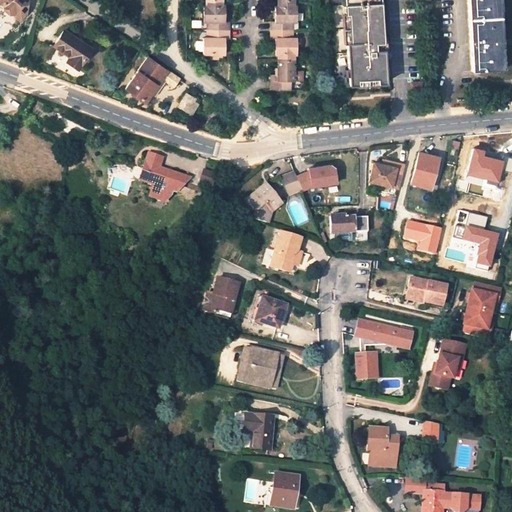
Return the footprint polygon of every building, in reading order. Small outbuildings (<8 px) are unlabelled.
[(0,0),(0,2),(1,3),(0,3),(0,8),(7,13),(10,13),(17,18),(24,12),(27,0),(0,0)] [(348,0),(348,5),(344,5),(344,15),(348,15),(349,43),(346,44),(348,85),(356,85),(356,80),(376,79),(376,84),(384,83),(379,0),(348,0)] [(466,0),(470,49),(471,71),(501,69),(499,40),(497,17),(496,0),(466,0)] [(202,5),(202,22),(206,22),(206,30),(228,30),(228,22),(224,21),(224,5),(222,5),(205,5),(202,5)] [(293,5),(277,5),(274,5),(274,22),(270,22),(270,29),(291,29),(291,22),(296,22),(296,6),(293,5)] [(341,15),(343,44),(346,44),(349,43),(348,15),(344,15),(341,15)] [(277,55),(294,55),(296,55),(296,38),(291,38),(291,29),(270,29),(270,39),(274,39),(274,55),(277,55)] [(77,69),(91,49),(63,30),(53,46),(70,57),(66,62),(77,69)] [(202,38),(202,54),(209,54),(217,54),(225,54),(225,38),(228,38),(228,30),(206,30),(206,38),(202,38)] [(123,89),(143,103),(161,78),(173,87),(179,79),(147,56),(123,89)] [(294,81),(294,60),(277,60),(277,75),(277,81),(269,81),(269,90),(291,89),(291,81),(294,81)] [(356,85),(357,88),(376,87),(376,84),(376,79),(356,80),(356,85)] [(411,82),(412,99),(424,98),(423,82),(411,82)] [(187,112),(194,99),(185,94),(177,107),(187,112)] [(430,188),(438,157),(418,152),(410,183),(430,188)] [(177,194),(189,179),(174,174),(173,177),(165,174),(164,171),(159,169),(163,159),(148,155),(143,172),(149,174),(146,184),(153,187),(149,197),(166,203),(173,193),(177,194)] [(373,163),(368,181),(398,188),(404,165),(387,161),(386,166),(381,165),(373,163)] [(476,181),(478,167),(471,166),(463,164),(458,187),(472,189),(472,191),(479,192),(481,183),(480,182),(476,181)] [(331,165),(309,168),(304,173),(311,188),(337,182),(335,167),(331,165)] [(215,172),(200,168),(198,178),(212,183),(215,172)] [(301,189),(294,171),(280,177),(288,195),(301,189)] [(143,172),(139,182),(146,184),(149,174),(143,172)] [(311,188),(304,173),(298,175),(305,191),(311,188)] [(265,184),(245,200),(254,211),(252,219),(267,224),(271,212),(281,204),(265,184)] [(474,230),(479,208),(462,203),(459,217),(458,222),(456,230),(454,238),(467,242),(470,230),(474,230)] [(367,232),(367,217),(343,218),(343,217),(329,218),(330,233),(336,233),(367,232)] [(296,251),(299,239),(280,233),(270,267),(289,273),(291,265),(292,261),(298,263),(301,253),(296,251)] [(394,255),(397,245),(396,245),(390,243),(388,253),(394,255)] [(265,249),(263,266),(270,266),(272,250),(265,249)] [(206,293),(201,311),(214,314),(215,309),(230,313),(232,305),(229,304),(231,299),(233,299),(237,283),(215,278),(211,294),(206,293)] [(442,306),(446,287),(410,279),(406,296),(425,300),(424,302),(442,306)] [(468,300),(467,308),(490,313),(492,304),(494,296),(498,297),(500,288),(474,282),(472,291),(470,290),(468,300)] [(277,329),(284,305),(257,296),(249,319),(277,329)] [(488,321),(490,313),(467,308),(465,315),(464,321),(463,325),(464,325),(462,333),(488,339),(490,330),(487,330),(488,321)] [(215,309),(214,314),(229,317),(230,313),(215,309)] [(412,334),(358,321),(354,337),(360,338),(360,355),(356,355),(358,381),(377,379),(376,354),(366,354),(365,347),(392,345),(403,348),(404,345),(409,346),(412,334)] [(462,361),(465,345),(444,341),(441,355),(440,355),(438,365),(435,374),(432,374),(429,387),(447,391),(450,378),(453,379),(455,369),(458,359),(462,361)] [(268,388),(276,354),(244,347),(236,381),(268,388)] [(275,390),(282,356),(276,354),(268,388),(275,390)] [(269,451),(272,417),(244,414),(242,433),(251,434),(250,449),(269,451)] [(437,431),(437,425),(422,422),(422,442),(441,444),(442,431),(437,431)] [(395,467),(397,437),(386,436),(386,430),(368,428),(366,451),(369,451),(368,465),(395,467)] [(511,455),(511,441),(501,439),(499,453),(511,455)] [(292,509),(297,476),(274,473),(272,489),(269,505),(269,506),(292,509)] [(405,478),(405,485),(423,486),(423,483),(423,479),(405,478)] [(443,494),(443,484),(423,483),(423,486),(405,485),(404,494),(423,495),(421,511),(441,511),(441,508),(450,509),(453,511),(461,511),(465,509),(466,495),(443,494)]
